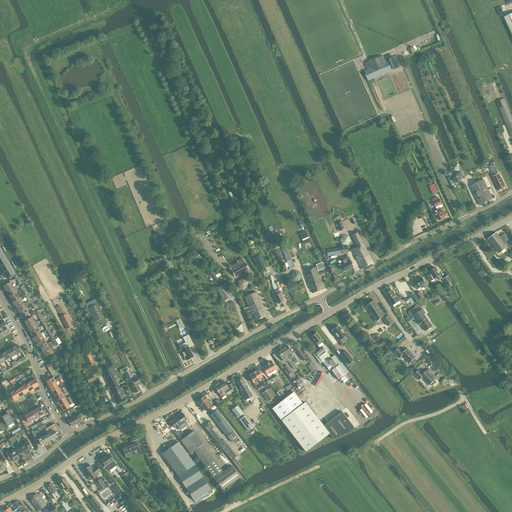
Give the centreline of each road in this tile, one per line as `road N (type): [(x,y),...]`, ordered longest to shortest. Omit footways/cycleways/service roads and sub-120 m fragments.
road 1 (tertiary): [(0,503),(328,312)]
road 2 (residential): [(68,434),(320,297)]
road 3 (residential): [(320,297),(511,192)]
road 4 (tertiary): [(328,312),(511,217)]
road 5 (residential): [(68,434),(0,295)]
road 6 (track): [(504,367),(440,254)]
